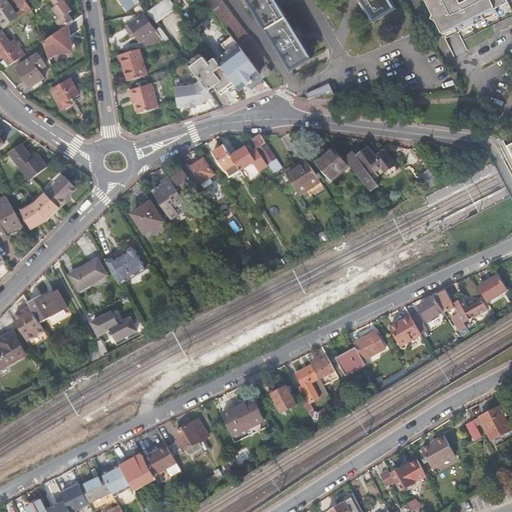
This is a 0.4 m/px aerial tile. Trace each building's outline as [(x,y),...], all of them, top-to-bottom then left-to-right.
[(17,0),(0,0),(0,12),(11,5),(7,0),(15,0),(16,1),(17,0)] [(32,9),(25,0),(17,0),(16,1),(23,10),(17,14),(11,5),(0,12),(0,21),(5,28),(32,9)] [(51,0),(56,6),(53,9),(60,19),(56,21),(62,30),(69,25),(73,21),(68,14),(71,11),(68,7),(64,1),(65,0),(51,0)] [(137,0),(120,0),(128,9),(136,3),(140,8),(142,6),(137,0)] [(171,0),(161,0),(148,10),(156,21),(157,21),(176,7),(171,0)] [(205,0),(233,36),(258,71),(269,63),(222,0),(205,0)] [(249,0),(292,70),(312,58),(301,40),(300,30),(296,32),(279,4),(278,0),(249,0)] [(391,0),(364,0),(364,10),(369,8),(371,11),(368,12),(373,21),(376,19),(376,20),(396,8),(391,0)] [(479,0),(464,8),(460,0),(426,0),(434,15),(433,19),(437,20),(446,39),(498,12),(496,7),(509,0),(508,0),(479,0)] [(157,30),(152,24),(144,14),(130,25),(135,32),(146,46),(170,39),(161,27),(157,30)] [(157,21),(156,21),(152,24),(157,30),(161,27),(157,21)] [(62,30),(44,43),(49,58),(56,54),(69,53),(68,48),(72,48),(69,25),(62,30)] [(131,35),(135,32),(130,25),(126,28),(131,35)] [(0,33),(0,52),(10,66),(22,57),(16,50),(10,42),(3,32),(0,33)] [(258,71),(233,36),(222,44),(231,55),(219,63),(235,84),(240,90),(248,84),(249,87),(263,77),(259,71),(258,71)] [(10,42),(16,50),(19,47),(14,39),(10,42)] [(139,48),(120,54),(128,81),(147,75),(139,48)] [(38,53),(16,68),(30,88),(45,78),(39,70),(46,66),(38,53)] [(204,57),(190,68),(200,81),(209,92),(216,87),(222,94),(235,84),(219,63),(215,58),(209,63),(204,57)] [(267,65),(259,71),(264,79),(273,72),(267,65)] [(71,79),(52,90),(62,109),(72,104),(69,99),(79,94),(71,79)] [(214,96),(209,92),(200,81),(195,85),(176,88),(179,108),(187,107),(188,109),(197,107),(196,106),(204,105),(204,103),(214,96)] [(130,90),(132,98),(134,98),(136,103),(139,113),(160,107),(152,83),(130,90)] [(327,85),(303,96),(305,100),(332,95),(327,85)] [(262,134),(252,141),(257,149),(259,147),(269,163),(276,158),(266,143),(267,142),(262,134)] [(33,159),(21,144),(9,153),(30,181),(49,167),(39,154),(33,159)] [(231,156),(224,145),(213,153),(225,171),(230,178),(240,171),(231,156)] [(324,157),(317,163),(331,180),(349,164),(332,145),(321,154),(324,157)] [(231,156),(240,171),(254,162),(260,171),(269,166),(258,150),(251,154),(246,147),(231,156)] [(345,158),(371,190),(378,185),(371,175),(382,167),(386,172),(395,166),(385,151),(376,157),(369,148),(357,156),(354,152),(345,158)] [(308,161),(306,157),(294,166),(295,167),(296,169),(308,161)] [(191,167),(201,183),(215,174),(204,159),(191,167)] [(287,173),(302,196),(309,191),(321,182),(308,161),(296,169),(295,167),(287,173)] [(199,193),(205,189),(201,183),(191,167),(189,165),(183,169),(184,171),(171,179),(182,197),(196,189),(199,193)] [(183,169),(170,177),(171,179),(184,171),(183,169)] [(65,176),(47,194),(61,207),(68,200),(67,199),(71,195),(78,189),(65,176)] [(257,178),(249,183),(252,187),(259,182),(257,178)] [(171,219),(189,208),(182,197),(171,179),(163,184),(155,189),(159,196),(157,197),(171,219)] [(312,195),(324,186),(321,182),(309,191),(312,195)] [(45,191),(34,202),(36,205),(47,194),(45,191)] [(47,194),(36,205),(48,220),(61,207),(47,194)] [(0,236),(22,224),(7,196),(0,199),(0,207),(3,212),(0,213),(0,236)] [(34,202),(22,209),(23,212),(36,205),(34,202)] [(151,202),(133,214),(146,233),(164,221),(151,202)] [(32,229),(48,220),(36,205),(23,212),(32,229)] [(115,258),(107,262),(119,284),(147,268),(134,247),(127,251),(128,253),(116,260),(115,258)] [(80,291),(107,276),(98,260),(71,275),(80,291)] [(217,269),(209,275),(214,283),(223,277),(217,269)] [(498,275),(478,287),(487,302),(507,289),(498,275)] [(454,301),(461,298),(454,285),(448,289),(454,301)] [(441,292),(434,295),(435,296),(443,310),(444,311),(455,307),(453,303),(444,287),(440,289),(441,292)] [(32,307),(41,322),(68,307),(59,290),(44,298),(42,295),(29,302),(32,307)] [(443,310),(435,296),(419,305),(427,320),(443,310)] [(130,303),(127,297),(114,304),(116,310),(130,303)] [(459,312),(464,322),(487,308),(482,300),(470,307),(469,304),(466,306),(462,298),(453,303),(455,307),(459,312)] [(27,341),(45,330),(41,322),(32,307),(30,308),(22,313),(14,317),(27,341)] [(113,312),(93,322),(99,335),(111,329),(117,341),(137,331),(131,318),(119,324),(113,312)] [(418,312),(412,316),(418,327),(425,324),(418,312)] [(456,331),(460,337),(470,331),(464,322),(459,312),(452,316),(459,329),(456,331)] [(401,346),(422,334),(411,316),(390,328),(401,346)] [(357,347),(364,360),(386,348),(376,331),(355,343),(357,347)] [(4,345),(0,347),(0,369),(26,354),(13,332),(1,339),(4,345)] [(101,340),(95,342),(102,356),(108,353),(101,340)] [(354,371),(366,364),(364,360),(357,347),(337,358),(347,376),(353,372),(354,373),(355,372),(354,371)] [(317,373),(333,365),(325,351),(319,354),(317,349),(311,352),(313,355),(309,358),(310,360),(317,373)] [(309,377),(317,373),(310,360),(291,369),(300,385),(309,402),(319,396),(309,377)] [(287,386),(272,394),(275,400),(273,401),(277,409),(279,408),(282,412),(297,404),(287,386)] [(253,398),(223,412),(234,435),(264,420),(253,398)] [(511,429),(500,407),(480,417),(493,440),(511,430),(511,429)] [(200,419),(176,432),(180,440),(168,446),(174,457),(183,452),(180,447),(184,445),(186,450),(191,446),(195,452),(203,447),(200,442),(210,436),(200,419)] [(483,436),(474,421),(467,424),(475,440),(483,436)] [(432,444),(431,443),(422,448),(433,468),(456,454),(445,434),(436,439),(437,441),(432,444)] [(145,457),(150,467),(154,475),(177,463),(174,457),(168,446),(168,445),(145,457)] [(122,466),(133,486),(134,488),(155,476),(154,475),(150,467),(145,457),(143,454),(122,466)] [(113,492),(115,496),(133,486),(122,466),(121,464),(103,474),(104,476),(111,488),(113,491),(113,492)] [(233,464),(192,488),(195,493),(196,493),(224,476),(236,469),(233,464)] [(406,465),(393,472),(402,490),(416,482),(406,465)] [(387,485),(395,481),(388,468),(380,472),(387,485)] [(104,476),(82,487),(90,503),(113,491),(111,488),(104,476)] [(82,487),(81,483),(62,492),(66,500),(72,511),(73,511),(91,504),(90,503),(82,487)] [(344,501),(327,511),(363,511),(355,497),(346,503),(344,501)] [(48,511),(42,498),(28,505),(31,511),(48,511)] [(50,511),(72,511),(66,500),(49,509),(50,511)] [(407,504),(411,511),(413,511),(419,509),(414,500),(407,504)]
